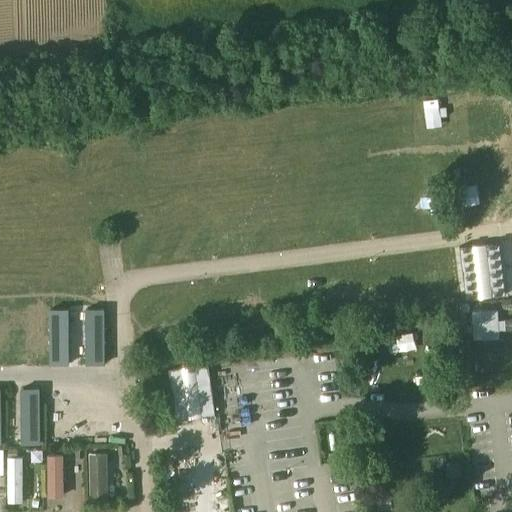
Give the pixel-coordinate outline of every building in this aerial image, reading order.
[(443,213),(441,191),(413,193),(414,215),(443,213)] [(466,268),(511,266),(511,250),(465,252),(466,268)] [(426,275),(427,291),(447,290),(446,273),(426,275)] [(248,301),(245,283),(224,286),(227,303),(248,301)] [(472,308),(473,340),(502,339),(501,307),(472,308)] [(404,340),(420,340),(420,325),(410,325),(410,327),(404,327),(404,340)] [(27,443),(42,444),(43,401),(28,400),(27,443)] [(91,499),(111,498),(110,450),(90,451),(91,499)] [(66,495),(66,452),(49,452),(49,495),(66,495)] [(459,463),(447,464),(447,476),(459,475),(459,463)] [(399,511),(399,502),(383,502),(383,511),(399,511)]
